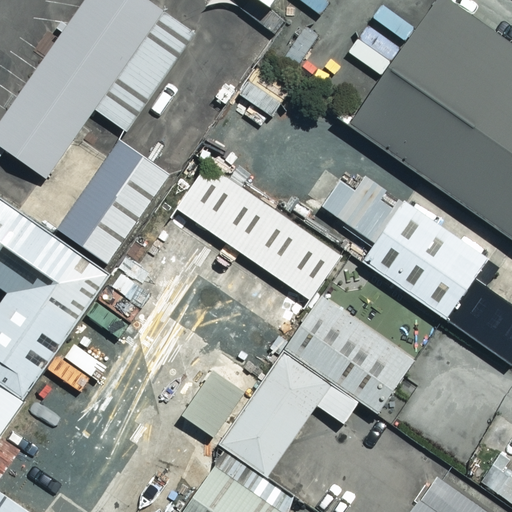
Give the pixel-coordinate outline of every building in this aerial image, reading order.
[(147,0),(86,0),(0,126),(0,162),(37,187),(96,108),(121,129),(189,28),(147,0)] [(511,43),(451,0),(431,0),(343,122),(511,243),(511,43)] [(256,79),(229,61),(207,94),(234,112),(256,79)] [(171,172),(121,137),(58,226),(108,261),(171,172)] [(341,253),(202,159),(171,205),(310,299),(341,253)] [(301,181),(272,160),(255,185),(283,205),(301,181)] [(0,167),(0,191),(31,215),(43,200),(0,167)] [(358,263),(443,321),(490,252),(404,194),(392,212),(338,176),(319,205),(373,241),(358,263)] [(112,271),(0,195),(0,289),(6,293),(0,301),(0,381),(25,399),(69,334),(112,271)] [(281,331),(198,273),(169,314),(251,373),(281,331)] [(412,357),(317,293),(281,346),(359,399),(376,410),(412,357)] [(281,346),(217,440),(266,474),(315,403),(343,422),(359,399),(281,346)] [(248,383),(214,361),(181,415),(216,436),(248,383)] [(438,457),(459,428),(419,398),(424,392),(406,378),(380,414),(438,457)] [(511,444),(485,482),(511,501),(511,444)] [(496,511),(431,465),(397,511),(496,511)] [(273,511),(207,467),(176,511),(273,511)] [(25,511),(0,494),(0,511),(25,511)]
